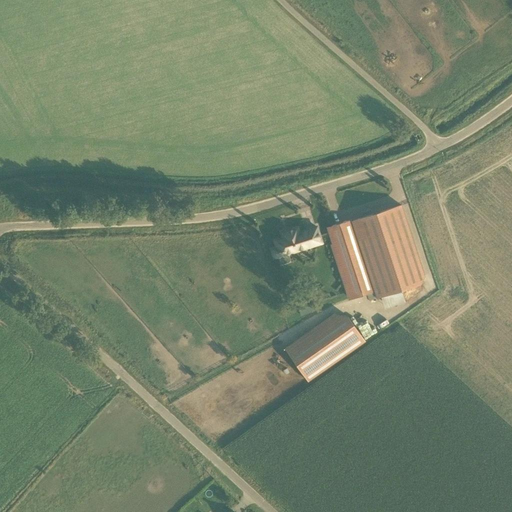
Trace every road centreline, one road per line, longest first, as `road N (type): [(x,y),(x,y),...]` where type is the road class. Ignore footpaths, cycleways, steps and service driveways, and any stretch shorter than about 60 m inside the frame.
road 1 (unclassified): [(0,232),(225,217),(437,150)]
road 2 (unclassified): [(268,511),(0,264)]
road 3 (unclassified): [(437,150),(283,0)]
